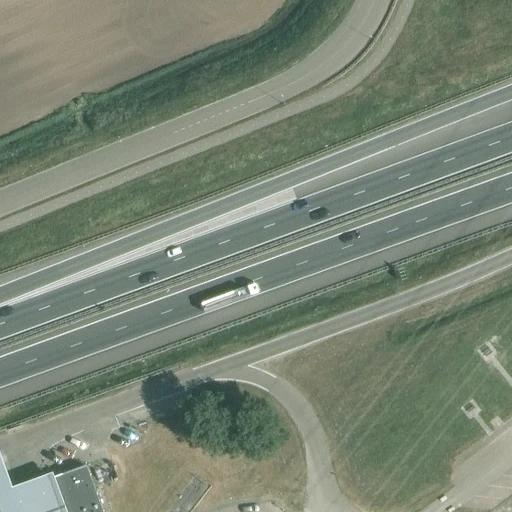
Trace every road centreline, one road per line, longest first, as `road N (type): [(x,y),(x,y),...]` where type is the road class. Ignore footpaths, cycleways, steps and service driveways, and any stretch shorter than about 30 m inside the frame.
road 1 (motorway): [(511,92),(229,204),(0,314)]
road 2 (motorway): [(0,372),(511,185)]
road 3 (motorway): [(511,136),(0,323)]
road 4 (unclassified): [(373,0),(339,49),(300,78),(0,202)]
